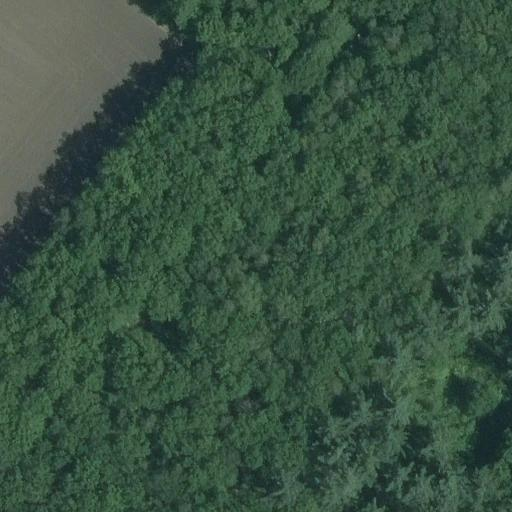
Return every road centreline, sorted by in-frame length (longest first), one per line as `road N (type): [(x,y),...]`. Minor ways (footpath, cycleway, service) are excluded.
road 1 (track): [(387,0),(130,318)]
road 2 (track): [(130,318),(0,479)]
